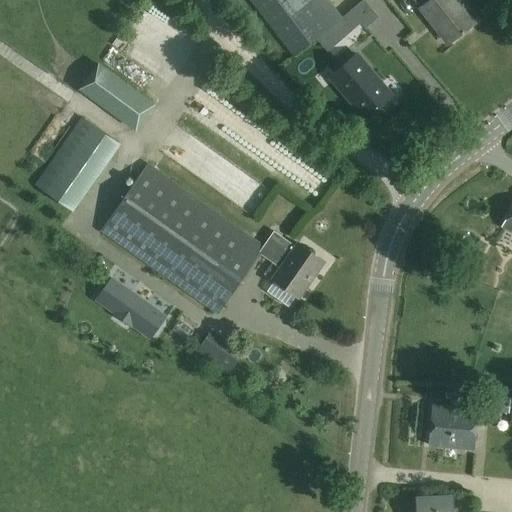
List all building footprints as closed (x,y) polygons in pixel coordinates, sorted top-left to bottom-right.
[(344,17),(330,0),(248,0),(293,57),(344,17)] [(477,21),(460,0),(413,0),(448,44),(477,21)] [(127,41),(160,65),(161,64),(174,74),(197,42),(151,9),(127,41)] [(353,10),(343,18),(353,29),(363,21),(353,10)] [(357,54),(330,77),(366,119),(392,96),(357,54)] [(109,109),(126,85),(99,65),(81,88),(109,109)] [(110,161),(122,144),(84,117),(72,134),(110,161)] [(165,150),(196,173),(205,161),(173,138),(165,150)] [(275,231),(264,246),(148,163),(100,231),(218,315),(261,255),(281,268),(273,280),(299,298),(325,261),(298,243),(296,246),(275,231)] [(511,209),(503,227),(511,231),(511,209)] [(131,292),(112,279),(99,296),(117,309),(115,313),(132,325),(134,321),(153,334),(165,317),(146,303),(144,305),(129,295),(131,292)] [(229,375),(241,358),(224,347),(213,363),(229,375)] [(511,403),(511,397),(493,396),(491,410),(511,411),(511,403)] [(478,409),(434,405),(430,446),(474,450),(478,409)] [(418,498),(418,511),(453,511),(452,496),(418,498)]
